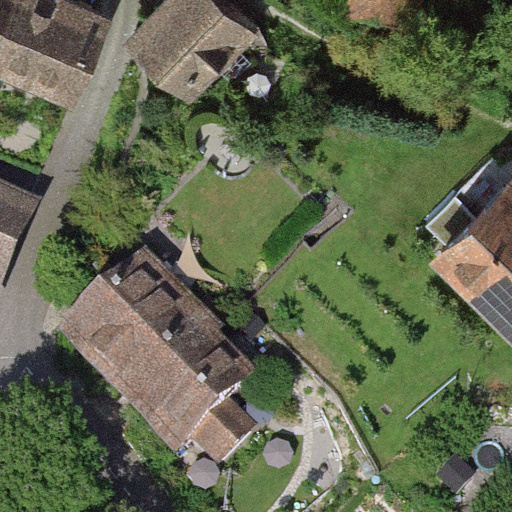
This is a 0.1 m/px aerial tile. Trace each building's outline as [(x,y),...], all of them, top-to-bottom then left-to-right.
[(0,0),(0,58),(71,89),(103,15),(66,0),(0,0)] [(218,0),(175,0),(144,31),(145,44),(192,91),(251,32),(218,0)] [(364,0),(386,11),(391,0),(364,0)] [(511,180),(442,251),(511,319),(511,180)] [(0,208),(0,272),(24,219),(0,208)] [(143,274),(73,346),(182,452),(198,437),(223,461),(251,432),(226,409),(245,389),(209,354),(216,346),(143,274)]
